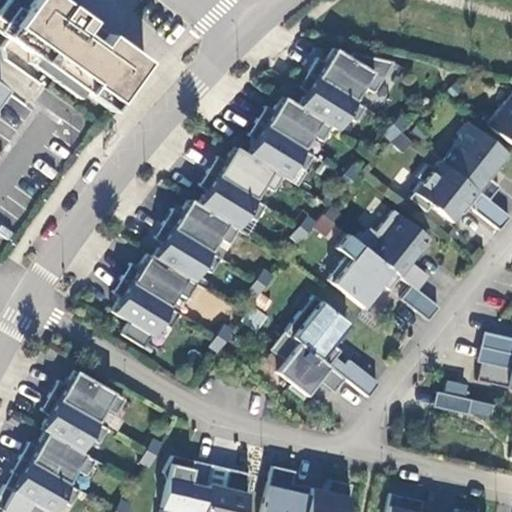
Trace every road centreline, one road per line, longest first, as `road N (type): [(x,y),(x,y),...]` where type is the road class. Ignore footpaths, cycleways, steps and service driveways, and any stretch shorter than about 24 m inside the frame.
road 1 (residential): [(19,305),(102,188),(248,20)]
road 2 (residential): [(19,305),(194,409),(347,448)]
road 3 (residential): [(347,448),(511,231)]
road 4 (residential): [(347,448),(511,489)]
